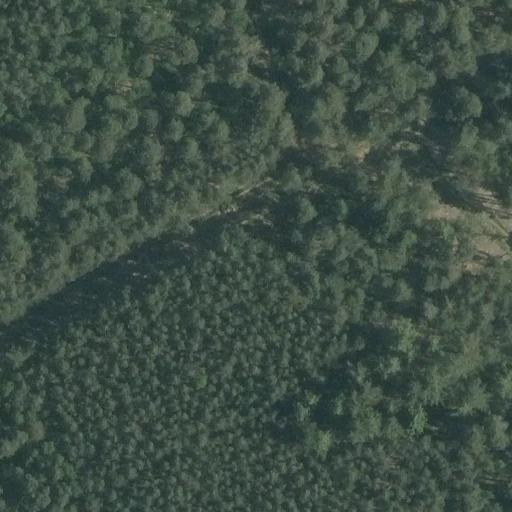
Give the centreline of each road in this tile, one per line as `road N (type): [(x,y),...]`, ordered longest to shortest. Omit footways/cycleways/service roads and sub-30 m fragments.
road 1 (track): [(0,322),(460,77)]
road 2 (track): [(0,355),(376,148),(415,152)]
road 3 (track): [(243,0),(302,157)]
road 4 (track): [(415,152),(420,123),(460,77),(511,49)]
